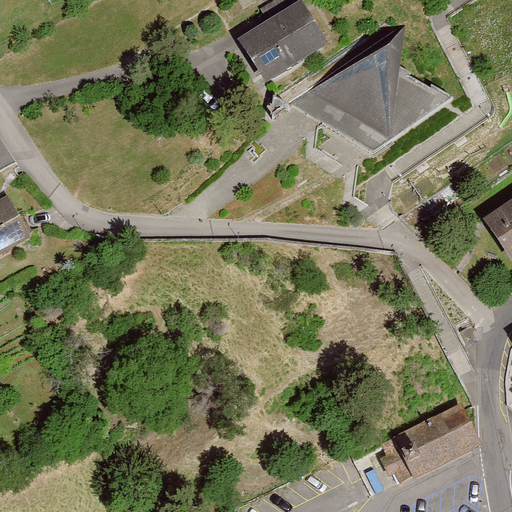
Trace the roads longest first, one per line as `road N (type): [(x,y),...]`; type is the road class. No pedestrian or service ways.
road 1 (residential): [(500,329),(397,240),(93,221),(30,165),(0,114)]
road 2 (residential): [(500,329),(490,374),(509,511)]
